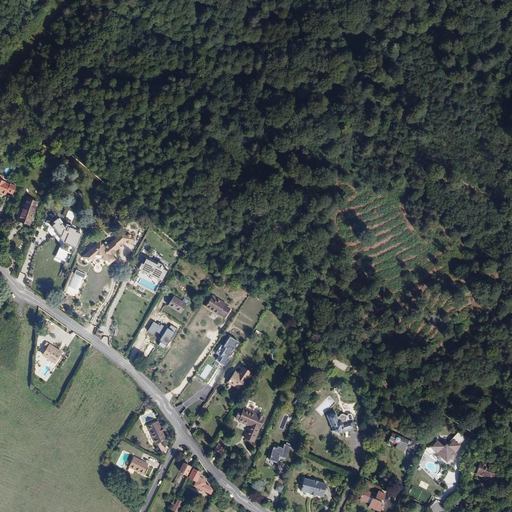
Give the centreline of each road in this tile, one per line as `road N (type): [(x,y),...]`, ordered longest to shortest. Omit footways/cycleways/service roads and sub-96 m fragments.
road 1 (residential): [(186,434),(123,362),(0,270)]
road 2 (unknown): [(511,202),(338,113)]
